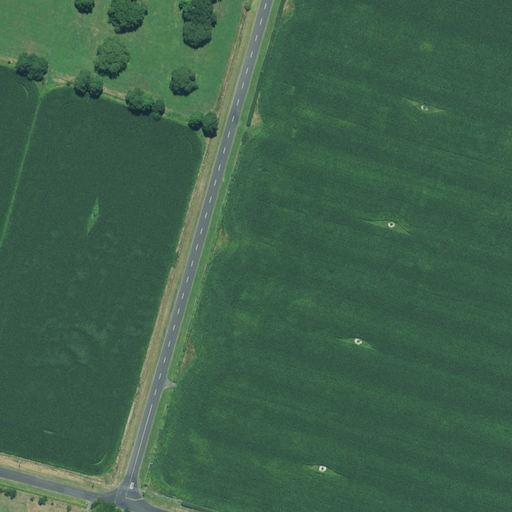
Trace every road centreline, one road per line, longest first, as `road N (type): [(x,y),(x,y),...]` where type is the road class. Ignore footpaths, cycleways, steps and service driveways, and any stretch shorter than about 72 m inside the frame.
road 1 (unclassified): [(266,0),(123,506)]
road 2 (unclassified): [(123,506),(0,472)]
